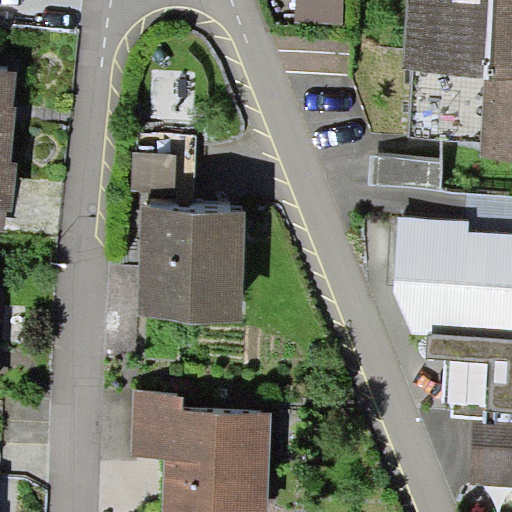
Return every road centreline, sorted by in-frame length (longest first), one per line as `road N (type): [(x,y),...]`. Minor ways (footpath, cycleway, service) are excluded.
road 1 (residential): [(420,511),(218,0)]
road 2 (residential): [(66,511),(85,205),(108,0)]
